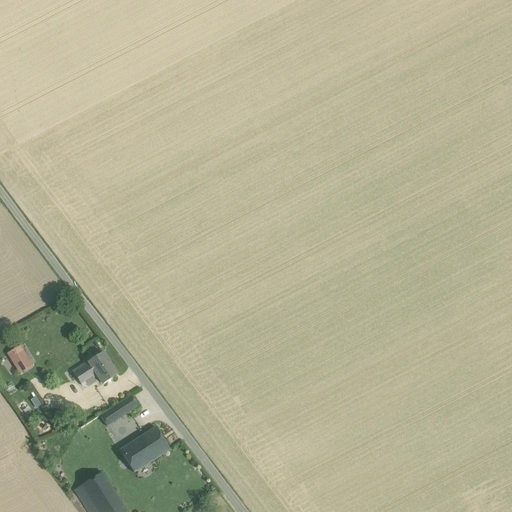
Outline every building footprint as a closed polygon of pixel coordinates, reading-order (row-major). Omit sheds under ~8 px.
[(20,345),(8,353),(20,372),(32,364),(20,345)] [(117,375),(103,353),(88,362),(97,376),(103,385),(117,375)] [(88,362),(73,372),(82,385),(97,376),(88,362)] [(131,396),(100,416),(107,427),(138,407),(131,396)] [(155,428),(119,451),(134,473),(170,450),(155,428)] [(126,511),(127,511),(102,473),(74,490),(87,511),(126,511)]
